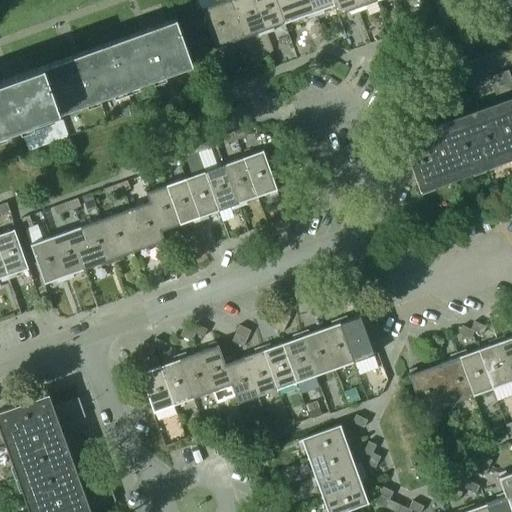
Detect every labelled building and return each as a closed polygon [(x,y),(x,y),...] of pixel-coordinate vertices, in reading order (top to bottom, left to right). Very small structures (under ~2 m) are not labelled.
[(225,48),(223,45),(234,41),(227,23),(239,18),(233,0),(222,0),(200,8),(215,48),(216,48),(217,51),(225,48)] [(257,33),(259,36),(265,34),(253,0),(233,0),(239,18),(227,23),(234,41),(257,33)] [(274,31),(273,27),(284,23),(276,4),(288,0),(253,0),(265,34),(274,31)] [(307,15),(308,18),(316,16),(310,0),(288,0),(276,4),(284,23),(307,15)] [(323,9),(334,5),(335,5),(332,0),(310,0),(316,16),(324,13),(323,9)] [(355,0),(332,0),(335,5),(334,5),(337,15),(349,11),(350,14),(359,11),(355,0)] [(355,0),(359,11),(366,8),(365,5),(377,1),(376,0),(355,0)] [(174,18),(174,19),(0,81),(0,131),(192,63),(176,18),(174,18)] [(498,101),(467,113),(487,167),(511,158),(511,80),(508,69),(489,76),(498,101)] [(420,191),(487,167),(467,113),(433,125),(424,100),(405,107),(414,132),(400,136),(420,191)] [(146,101),(138,104),(140,112),(149,109),(146,101)] [(132,105),(119,110),(122,118),(135,114),(132,105)] [(250,135),(247,127),(235,131),(238,140),(250,135)] [(238,140),(235,131),(223,136),(226,144),(238,140)] [(211,149),(209,141),(196,146),(199,154),(211,149)] [(199,154),(196,146),(184,150),(187,158),(199,154)] [(263,149),(244,156),(258,196),(268,192),(270,196),(277,193),(276,190),(277,189),(263,149)] [(170,155),(158,159),(161,168),(173,163),(170,155)] [(246,201),(258,196),(244,156),(224,163),(239,207),(247,204),(246,201)] [(161,168),(158,159),(145,164),(148,172),(161,168)] [(224,163),(205,170),(220,210),(230,206),(231,210),(239,207),(224,163)] [(205,170),(186,177),(201,220),(209,218),(207,214),(220,210),(205,170)] [(186,177),(167,184),(181,224),(191,220),(193,223),(201,220),(186,177)] [(287,178),(276,182),(279,192),(290,188),(287,178)] [(130,189),(127,181),(115,185),(118,193),(130,189)] [(147,191),(151,201),(163,234),(170,232),(169,228),(181,224),(167,184),(147,191)] [(118,193),(115,185),(103,189),(106,198),(118,193)] [(91,193),(83,197),(87,210),(96,207),(91,193)] [(81,207),(78,199),(66,203),(69,211),(81,207)] [(151,201),(130,208),(137,228),(127,231),(134,251),(156,244),(157,247),(165,244),(164,241),(165,240),(163,234),(151,201)] [(57,216),(69,211),(66,203),(54,207),(57,216)] [(0,214),(10,211),(7,204),(0,206),(0,214)] [(130,208),(101,218),(116,262),(123,259),(122,256),(134,251),(127,231),(137,228),(130,208)] [(21,219),(25,232),(34,228),(30,216),(21,219)] [(101,218),(82,225),(89,245),(77,249),(85,269),(106,261),(108,265),(116,262),(101,218)] [(82,225),(52,236),(67,279),(74,277),(72,273),(85,269),(77,249),(89,245),(82,225)] [(14,228),(0,233),(0,252),(9,279),(17,276),(16,272),(28,268),(14,228)] [(58,283),(67,279),(52,236),(30,244),(44,283),(57,279),(58,283)] [(0,252),(0,278),(1,282),(9,279),(0,252)] [(342,289),(338,298),(350,303),(354,295),(342,289)] [(325,311),(328,302),(317,298),(314,307),(325,311)] [(325,311),(314,307),(311,316),(322,320),(325,311)] [(511,320),(511,316),(510,315),(502,311),(498,320),(510,325),(511,320)] [(287,325),(290,316),(279,312),(276,321),(287,325)] [(347,315),(339,318),(354,362),(374,354),(360,314),(348,318),(347,315)] [(335,368),(354,362),(339,318),(331,321),(332,325),(321,329),(335,368)] [(287,325),(276,321),(273,330),(284,334),(287,325)] [(484,335),(487,327),(475,321),(472,329),(475,331),(484,335)] [(204,338),(208,330),(197,324),(193,333),(197,334),(204,338)] [(475,331),(472,329),(464,325),(460,334),(471,339),(475,331)] [(248,339),(251,329),(239,326),(236,335),(248,339)] [(197,334),(193,333),(185,329),(182,336),(193,341),(197,334)] [(315,375),(335,368),(321,329),(310,333),(308,329),(300,332),(315,375)] [(282,343),(296,382),(315,375),(300,332),(293,335),(294,338),(282,343)] [(248,339),(236,335),(233,345),(244,348),(248,339)] [(511,382),(511,381),(511,336),(505,339),(504,336),(496,339),(511,382)] [(440,350),(444,342),(432,337),(428,345),(432,347),(440,350)] [(164,352),(168,344),(157,339),(153,347),(155,348),(164,352)] [(493,388),(511,382),(496,339),(489,341),(490,345),(479,349),(493,388)] [(198,351),(211,391),(231,384),(232,383),(224,360),(224,359),(218,343),(216,344),(215,341),(209,343),(210,346),(198,351)] [(432,347),(428,345),(420,341),(416,349),(428,355),(432,347)] [(155,348),(153,347),(145,343),(141,351),(151,356),(155,348)] [(261,346),(276,390),(296,382),(282,343),(271,346),(270,343),(261,346)] [(244,356),(258,396),(276,390),(261,346),(255,349),(256,352),(244,356)] [(475,395),(493,388),(479,349),(468,353),(467,350),(459,352),(475,395)] [(178,354),(193,397),(211,391),(198,351),(187,354),(186,351),(178,354)] [(437,387),(444,406),(475,395),(459,352),(451,355),(452,358),(440,363),(447,383),(437,387)] [(160,365),(174,404),(193,397),(178,354),(169,358),(170,361),(160,365)] [(238,403),(258,396),(244,356),(233,360),(232,357),(224,359),(224,360),(232,383),(231,384),(238,403)] [(409,375),(423,414),(444,406),(437,387),(447,383),(440,363),(418,371),(417,367),(409,370),(410,374),(409,375)] [(139,372),(153,412),(174,404),(160,365),(149,368),(148,365),(140,368),(141,371),(139,372)] [(356,387),(344,392),(349,403),(360,399),(356,387)] [(0,427),(18,478),(72,458),(60,426),(86,417),(79,397),(53,406),(49,393),(0,410),(0,427)] [(317,400),(306,404),(311,417),(322,413),(317,400)] [(353,422),(365,428),(369,421),(357,415),(353,422)] [(279,418),(268,422),(271,432),(283,427),(279,418)] [(303,447),(308,459),(348,445),(341,425),(300,439),(301,440),(298,441),(300,448),(303,447)] [(464,440),(457,442),(460,452),(467,450),(464,440)] [(371,457),(373,452),(377,445),(370,442),(363,454),(371,457)] [(311,479),(355,464),(348,445),(308,459),(311,469),(308,470),(311,479)] [(382,457),(373,452),(371,457),(367,465),(375,469),(382,457)] [(490,469),(494,461),(482,455),(478,463),(490,469)] [(18,478),(30,511),(91,511),(116,502),(109,482),(84,491),(72,458),(18,478)] [(318,485),(322,496),(361,483),(368,480),(361,461),(355,464),(311,479),(314,487),(318,485)] [(490,469),(478,463),(474,471),(486,477),(490,469)] [(498,477),(504,493),(511,511),(511,472),(506,474),(505,472),(498,474),(499,477),(498,477)] [(469,481),(465,490),(478,496),(482,486),(469,481)] [(341,511),(350,509),(351,510),(369,503),(361,483),(322,496),(326,508),(322,509),(323,511),(341,511)] [(390,501),(391,500),(394,493),(382,487),(378,495),(390,501)] [(459,502),(463,494),(450,488),(446,496),(452,499),(459,502)] [(452,499),(446,496),(439,492),(435,500),(448,506),(452,499)] [(498,499),(487,503),(490,511),(511,511),(504,493),(496,496),(498,499)] [(387,509),(390,501),(378,495),(374,503),(387,509)] [(410,509),(413,511),(415,511),(423,511),(426,507),(414,501),(410,509)] [(467,511),(490,511),(487,503),(475,507),(474,504),(466,507),(467,511)]
